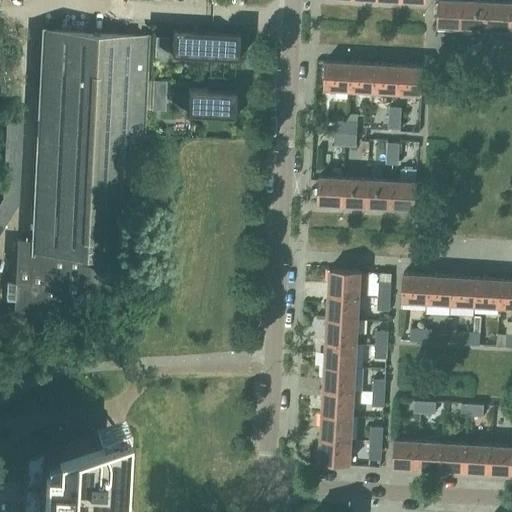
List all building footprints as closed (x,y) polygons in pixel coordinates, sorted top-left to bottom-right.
[(439,0),(438,24),(462,25),(463,0),(439,0)] [(463,0),(462,25),(486,27),(488,0),(463,0)] [(488,0),(486,27),(510,28),(511,1),(511,0),(503,0),(504,0),(500,0),(488,0)] [(173,36),(172,53),(241,57),(242,31),(236,31),(225,31),(215,30),(214,30),(212,30),(173,28),(173,36)] [(0,334),(92,304),(93,287),(121,289),(122,256),(135,256),(146,34),(45,29),(34,239),(31,239),(17,238),(15,283),(17,283),(16,309),(14,309),(0,313),(0,334)] [(324,87),(349,88),(351,61),(326,59),(324,87)] [(349,88),(374,89),(375,62),(351,61),(349,88)] [(374,89),(398,91),(400,63),(375,62),(374,89)] [(400,63),(398,91),(421,92),(423,65),(400,63)] [(152,105),(152,108),(165,108),(166,79),(154,79),(152,105)] [(189,87),(187,113),(237,115),(239,89),(233,89),(210,88),(189,87)] [(391,105),(390,116),(402,116),(403,106),(391,105)] [(19,107),(7,106),(5,153),(2,196),(0,200),(0,230),(18,202),(23,107),(19,107)] [(402,116),(390,116),(390,127),(402,128),(402,116)] [(337,119),(336,131),(347,132),(348,120),(337,119)] [(348,120),(347,132),(358,132),(359,121),(348,120)] [(335,143),(346,144),(347,132),(336,131),(335,143)] [(347,132),(346,144),(357,145),(358,132),(347,132)] [(389,141),(388,152),(400,152),(401,142),(389,141)] [(400,152),(388,152),(387,163),(400,163),(400,152)] [(318,202),(343,203),(344,176),(320,175),(318,202)] [(343,203),(367,204),(369,177),(344,176),(343,203)] [(367,204),(391,206),(393,179),(369,177),(367,204)] [(393,179),(391,206),(415,207),(416,180),(393,179)] [(330,267),(329,292),(361,294),(362,269),(330,267)] [(380,280),(379,294),(391,295),(392,271),(382,270),(381,280),(380,280)] [(403,299),(427,300),(428,273),(405,271),(403,299)] [(427,300),(451,302),(453,274),(428,273),(427,300)] [(451,302),(475,303),(477,276),(453,274),(451,302)] [(475,303),(475,309),(487,310),(487,304),(499,305),(501,277),(477,276),(475,303)] [(499,305),(511,305),(511,277),(501,277),(499,305)] [(329,292),(328,316),(359,318),(361,294),(329,292)] [(391,295),(379,294),(378,308),(390,308),(391,295)] [(328,316),(326,340),(358,342),(359,318),(328,316)] [(411,339),(422,340),(423,328),(412,327),(411,339)] [(377,328),(376,343),(388,343),(389,329),(377,328)] [(423,328),(422,340),(433,341),(434,328),(423,328)] [(459,342),(470,343),(470,331),(460,330),(459,342)] [(470,331),(470,343),(481,343),(481,332),(470,331)] [(326,340),(325,364),(356,366),(358,342),(326,340)] [(388,343),(376,343),(375,356),(387,356),(388,343)] [(325,364),(324,388),(355,390),(356,366),(325,364)] [(374,377),(373,391),(385,391),(386,377),(374,377)] [(324,388),(322,412),(353,414),(355,390),(324,388)] [(385,391),(373,391),(373,404),(385,404),(385,391)] [(414,410),(425,411),(426,399),(415,398),(414,410)] [(426,399),(425,411),(436,411),(436,399),(426,399)] [(463,413),(474,414),(474,402),(464,401),(463,413)] [(474,402),(474,414),(484,414),(485,402),(474,402)] [(322,412),(321,436),(352,438),(353,414),(322,412)] [(119,511),(120,508),(121,490),(121,486),(124,422),(102,430),(98,431),(44,450),(44,451),(43,460),(26,460),(25,459),(22,511),(119,511)] [(371,425),(371,438),(382,439),(383,425),(371,425)] [(352,438),(321,436),(320,460),(351,462),(352,438)] [(394,465),(418,466),(419,439),(395,437),(394,465)] [(382,439),(371,438),(369,458),(381,458),(382,439)] [(418,466),(442,467),(443,440),(419,439),(418,466)] [(442,467),(466,469),(468,442),(443,440),(442,467)] [(466,469),(491,470),(492,443),(468,442),(466,469)] [(491,470),(511,471),(511,444),(492,443),(491,470)]
